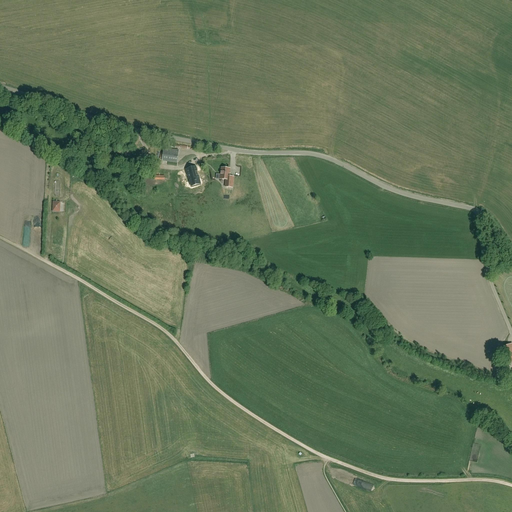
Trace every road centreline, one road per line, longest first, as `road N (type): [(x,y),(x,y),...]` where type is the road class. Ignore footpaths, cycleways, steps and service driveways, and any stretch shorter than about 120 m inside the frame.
road 1 (unclassified): [(511,249),(479,211),(404,194),(317,154),(248,152),(140,132),(0,86)]
road 2 (track): [(326,458),(231,401),(152,322),(0,238)]
